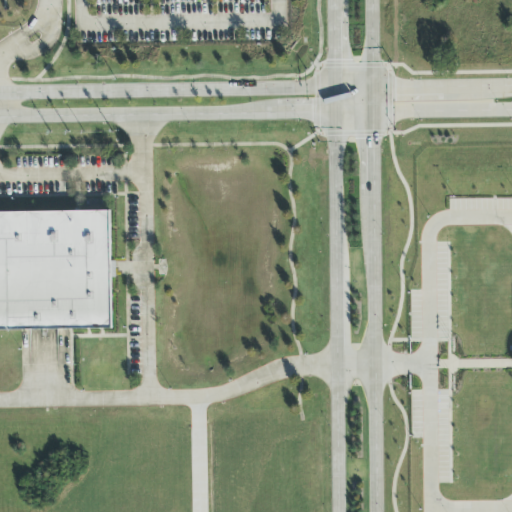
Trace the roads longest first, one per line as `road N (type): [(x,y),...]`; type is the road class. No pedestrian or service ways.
road 1 (tertiary): [(511,86),(0,94)]
road 2 (tertiary): [(0,117),(511,111)]
road 3 (secondary): [(373,511),(373,196)]
road 4 (secondary): [(333,113),(335,261)]
road 5 (secondary): [(337,364),(338,511)]
